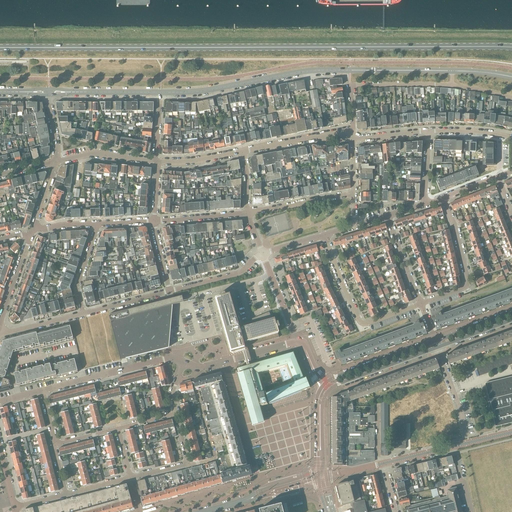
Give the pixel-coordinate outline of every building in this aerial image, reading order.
[(326,88),(329,87),(330,87),(330,86),(338,85),(342,85),(342,80),(341,80),(341,79),(338,79),(337,79),(336,79),(329,80),(328,80),(329,84),(326,84),(326,86),(322,86),(322,85),(323,85),(322,79),(319,80),(315,80),(317,90),(326,88)] [(303,108),(308,107),(311,106),(312,106),(312,108),(314,108),(320,107),(317,90),(314,91),(306,92),(304,82),(304,81),(296,82),(291,83),(288,83),(289,91),(292,91),(294,103),(291,104),(292,108),(293,108),(302,106),(303,108)] [(275,105),(270,87),(270,85),(265,87),(267,97),(270,97),(272,106),(275,105)] [(330,87),(329,87),(329,89),(330,88),(331,92),(327,92),(327,95),(335,94),(343,93),(342,87),(339,87),(338,85),(330,86),(330,87)] [(262,87),(256,89),(258,96),(261,95),(262,100),(265,99),(262,87)] [(245,91),(245,92),(247,99),(249,99),(251,106),(254,106),(253,104),(250,90),(245,91)] [(247,106),(247,104),(244,92),(239,93),(241,102),(243,102),(245,106),(247,106)] [(492,102),(489,124),(494,125),(495,115),(493,114),(494,100),(498,100),(499,97),(497,97),(495,97),(495,96),(492,96),(492,102)] [(208,100),(208,102),(210,110),(214,109),(215,116),(219,115),(217,107),(216,108),(214,99),(208,100)] [(27,115),(29,115),(36,113),(36,103),(35,103),(34,103),(34,102),(32,102),(31,103),(30,103),(30,102),(28,102),(27,102),(25,102),(26,110),(27,115)] [(297,132),(297,133),(298,133),(304,131),(307,131),(304,121),(302,108),(303,108),(302,106),(293,108),(296,124),(297,132)] [(311,106),(308,107),(312,130),(318,129),(316,115),(313,115),(312,114),(311,108),(311,106)] [(302,108),(304,121),(307,131),(312,130),(308,107),(303,108),(302,108)] [(319,114),(316,115),(318,129),(324,127),(323,120),(320,107),(314,108),(315,112),(318,111),(319,114)] [(260,110),(255,111),(250,112),(250,116),(251,118),(265,115),(264,109),(260,110)] [(337,110),(338,113),(331,114),(331,116),(335,116),(335,118),(345,116),(345,115),(346,114),(345,109),(337,110)] [(356,112),(356,117),(364,117),(364,113),(368,113),(367,109),(364,110),(356,112)] [(23,136),(26,135),(30,134),(29,127),(28,124),(36,121),(44,120),(43,118),(44,118),(44,117),(43,112),(36,113),(29,115),(27,115),(24,116),(23,116),(23,126),(23,135),(23,136)] [(496,115),(496,116),(495,125),(499,125),(499,126),(500,125),(501,125),(500,126),(501,126),(503,126),(505,118),(504,117),(505,113),(500,112),(499,115),(496,115)] [(508,112),(508,113),(507,117),(505,117),(505,118),(503,126),(507,127),(511,113),(508,112)] [(345,116),(335,118),(332,118),(333,122),(328,123),(327,119),(323,120),(324,127),(345,123),(346,122),(346,116),(345,116)] [(366,122),(364,122),(357,123),(357,128),(358,129),(362,129),(362,131),(366,130),(366,129),(369,128),(369,124),(366,124),(366,122)] [(75,138),(80,139),(84,123),(82,123),(80,130),(77,129),(75,138)] [(164,124),(164,130),(178,131),(181,133),(181,129),(171,128),(171,125),(164,124)] [(38,136),(39,140),(48,138),(45,125),(36,127),(35,126),(29,127),(30,134),(26,135),(27,139),(38,136)] [(97,132),(96,132),(95,141),(96,142),(98,141),(100,142),(103,130),(104,126),(101,126),(101,129),(100,129),(100,132),(97,132)] [(76,129),(60,128),(61,134),(62,134),(63,135),(74,138),(76,129)] [(112,145),(114,145),(113,146),(116,147),(116,146),(118,146),(120,137),(119,137),(120,132),(118,131),(117,132),(115,131),(114,136),(112,145)] [(143,142),(142,150),(141,152),(149,153),(151,143),(151,136),(144,135),(144,136),(144,138),(143,142)] [(41,148),(43,156),(43,157),(47,156),(48,155),(49,142),(48,138),(39,140),(41,148)] [(437,150),(442,151),(443,140),(434,140),(433,155),(436,156),(437,150)] [(387,162),(391,162),(390,157),(389,144),(382,145),(384,163),(383,163),(383,169),(384,171),(387,171),(387,162)] [(312,146),(312,148),(317,170),(320,169),(324,168),(329,167),(329,164),(333,163),(332,159),(335,159),(334,153),(332,154),(331,148),(326,148),(326,146),(312,145),(312,146)] [(347,151),(347,147),(346,145),(331,148),(332,154),(334,153),(347,151)] [(358,161),(358,163),(366,163),(364,147),(361,147),(359,147),(358,149),(358,161)] [(295,149),(289,150),(294,175),(297,175),(297,173),(298,172),(297,166),(295,167),(294,162),(293,159),(297,158),(295,149)] [(285,168),(282,168),(279,169),(281,178),(294,175),(289,150),(284,151),(282,151),(283,158),(285,157),(287,165),(285,165),(285,168)] [(338,161),(347,160),(348,160),(347,151),(334,153),(335,159),(338,158),(338,161)] [(276,179),(281,178),(279,169),(276,152),(270,153),(276,179)] [(269,181),(272,180),(276,179),(270,153),(262,155),(264,166),(266,168),(267,174),(266,174),(267,182),(269,181)] [(261,165),(261,167),(262,170),(265,170),(264,166),(262,155),(256,156),(258,165),(261,165)] [(256,156),(250,157),(253,173),(259,172),(258,165),(256,156)] [(234,161),(227,162),(228,164),(229,171),(233,170),(234,180),(237,180),(234,161)] [(383,189),(383,192),(382,192),(382,201),(388,201),(388,192),(387,179),(387,171),(384,171),(383,169),(383,163),(381,163),(379,163),(379,175),(382,175),(382,185),(386,185),(386,188),(385,188),(383,189)] [(71,187),(74,165),(67,166),(64,190),(69,192),(70,193),(71,187)] [(120,165),(118,181),(118,183),(123,184),(124,174),(126,175),(127,166),(120,165)] [(469,165),(469,166),(474,179),(477,178),(476,176),(479,175),(475,165),(469,165)] [(53,187),(55,187),(64,190),(67,166),(61,168),(60,169),(53,187)] [(469,166),(463,169),(468,180),(470,179),(471,180),(474,179),(469,166)] [(468,180),(463,169),(458,171),(459,173),(462,182),(463,183),(465,182),(465,181),(468,180)] [(35,174),(37,182),(42,182),(43,182),(46,173),(44,172),(35,174)] [(192,184),(192,181),(190,172),(184,173),(185,181),(188,180),(189,182),(190,188),(193,188),(192,184)] [(459,173),(453,175),(457,184),(462,182),(459,173)] [(457,185),(457,184),(453,175),(447,177),(451,186),(454,185),(454,187),(457,185)] [(25,176),(27,185),(29,184),(30,188),(31,187),(32,189),(29,190),(30,192),(33,191),(33,189),(30,176),(29,176),(25,176)] [(442,176),(442,178),(442,179),(445,188),(451,186),(447,177),(447,176),(442,176)] [(19,178),(15,179),(17,187),(20,187),(20,190),(22,190),(22,192),(21,192),(21,194),(24,193),(23,192),(20,178),(19,178)] [(443,190),(445,188),(442,179),(442,178),(436,178),(436,181),(440,192),(443,191),(443,190)] [(117,190),(118,183),(118,181),(110,180),(110,182),(109,189),(117,190)] [(331,182),(327,183),(328,192),(332,191),(331,192),(350,188),(349,181),(349,180),(337,183),(338,188),(334,188),(334,183),(331,184),(331,182)] [(231,189),(232,195),(241,195),(241,184),(234,186),(234,188),(232,188),(232,189),(231,189)] [(489,188),(493,198),(496,197),(494,193),(497,192),(495,186),(489,188)] [(63,192),(64,190),(55,187),(52,197),(61,200),(64,192),(63,192)] [(484,190),(486,196),(489,195),(491,199),(493,198),(489,188),(484,190)] [(84,198),(84,194),(79,194),(79,189),(73,189),(72,197),(84,198)] [(164,190),(164,194),(163,194),(163,196),(164,196),(163,198),(180,200),(180,198),(175,197),(175,195),(173,195),(173,193),(181,193),(181,190),(169,190),(167,190),(164,190)] [(478,192),(480,198),(486,196),(484,190),(478,192)] [(32,198),(36,200),(39,191),(38,191),(31,193),(31,194),(31,195),(33,196),(32,198)] [(472,195),(475,201),(478,199),(479,201),(481,200),(480,198),(478,192),(477,192),(478,193),(472,195)] [(30,204),(34,205),(36,200),(32,198),(27,196),(23,195),(22,197),(28,199),(27,200),(31,202),(30,203),(31,203),(30,204)] [(467,196),(470,204),(472,204),(472,202),(475,201),(472,195),(467,196)] [(461,199),(464,205),(467,204),(468,205),(470,204),(467,196),(466,196),(466,197),(461,199)] [(61,200),(52,197),(50,204),(65,209),(66,207),(60,205),(61,200)] [(455,200),(459,209),(461,208),(460,206),(464,205),(461,199),(456,201),(456,200),(455,200)] [(20,204),(33,209),(34,205),(30,204),(31,203),(30,203),(31,202),(27,200),(26,204),(23,203),(22,204),(20,204)] [(450,203),(452,209),(456,208),(456,210),(459,209),(455,200),(455,201),(450,203)] [(24,210),(32,213),(33,209),(20,204),(18,204),(17,204),(17,206),(24,208),(24,210)] [(65,210),(65,209),(50,204),(47,211),(57,214),(58,210),(64,212),(65,210)] [(146,215),(147,214),(147,208),(139,207),(138,216),(146,215)] [(434,208),(437,216),(438,218),(444,216),(443,213),(441,207),(435,208),(435,207),(434,208)] [(435,217),(437,216),(434,208),(429,210),(431,216),(434,215),(435,217)] [(499,208),(493,210),(494,214),(492,214),(493,217),(502,213),(501,213),(499,208)] [(26,215),(31,217),(32,213),(24,210),(22,214),(18,212),(19,215),(24,217),(23,218),(24,219),(26,215)] [(47,211),(45,217),(46,221),(48,222),(62,219),(63,217),(57,214),(47,211)] [(423,221),(426,220),(423,211),(423,212),(418,214),(419,220),(423,219),(423,221)] [(496,218),(497,222),(503,219),(501,214),(502,214),(502,213),(493,217),(494,219),(496,218)] [(26,227),(27,226),(31,217),(26,215),(24,219),(22,224),(22,226),(22,228),(26,227)] [(412,224),(414,224),(412,215),(411,215),(411,216),(406,217),(408,224),(411,223),(412,224)] [(5,232),(10,231),(8,223),(5,223),(4,217),(2,218),(5,231),(5,232)] [(396,227),(397,227),(400,226),(400,228),(403,227),(400,218),(400,219),(394,221),(396,227)] [(503,219),(497,222),(498,225),(497,226),(498,228),(506,224),(505,224),(503,219)] [(467,229),(476,226),(475,224),(473,224),(472,221),(466,223),(467,228),(467,229)] [(379,225),(382,234),(384,233),(383,231),(387,230),(385,224),(380,226),(379,225)] [(500,230),(501,233),(508,230),(506,225),(506,224),(498,228),(499,230),(500,230)] [(373,227),(375,234),(379,233),(379,235),(382,234),(379,225),(378,225),(379,226),(373,227)] [(469,234),(476,232),(475,229),(476,228),(476,226),(467,229),(468,229),(469,234)] [(146,228),(145,227),(138,228),(139,231),(135,232),(134,228),(128,228),(130,236),(147,232),(146,228)] [(164,237),(172,235),(171,233),(181,231),(180,228),(163,233),(163,234),(163,235),(164,237)] [(362,231),(364,237),(367,236),(368,238),(370,237),(367,228),(367,229),(362,231)] [(108,242),(108,230),(104,230),(102,231),(97,247),(105,247),(104,243),(108,242)] [(440,235),(441,238),(451,235),(450,235),(448,230),(441,231),(442,235),(440,235)] [(508,230),(501,233),(503,236),(501,237),(502,239),(511,236),(510,235),(510,236),(508,230)] [(350,235),(352,241),(356,240),(356,242),(359,241),(356,232),(356,233),(350,235)] [(470,240),(479,237),(478,235),(477,236),(476,232),(469,234),(471,240),(470,240)] [(38,239),(37,242),(44,244),(46,239),(49,240),(50,234),(43,235),(43,236),(42,238),(39,236),(38,239)] [(410,243),(419,240),(418,238),(416,238),(415,235),(409,237),(411,243),(410,243)] [(148,236),(141,238),(141,240),(133,242),(134,245),(135,244),(138,244),(142,243),(150,241),(149,239),(150,239),(149,237),(148,236)] [(340,244),(340,245),(344,243),(345,245),(347,244),(345,236),(344,236),(338,238),(338,239),(340,244)] [(505,241),(506,244),(511,241),(510,236),(511,236),(502,239),(503,241),(505,241)] [(473,246),(479,244),(478,240),(480,240),(479,237),(470,240),(471,241),(471,240),(473,246)] [(166,246),(174,244),(174,242),(178,241),(179,241),(179,240),(182,239),(181,238),(165,242),(166,243),(165,244),(166,246)] [(411,243),(413,249),(419,246),(418,243),(420,242),(419,240),(410,243),(410,244),(411,243)] [(7,249),(9,248),(13,253),(18,248),(18,247),(18,246),(17,245),(15,243),(14,244),(13,242),(6,244),(7,249)] [(385,249),(386,253),(391,251),(392,251),(394,250),(393,250),(391,244),(384,246),(384,247),(382,247),(383,250),(385,249)] [(479,244),(473,246),(475,251),(474,251),(474,252),(483,249),(482,246),(480,247),(479,244)] [(318,251),(316,246),(316,245),(310,247),(310,246),(309,246),(312,255),(314,254),(314,253),(318,251)] [(136,255),(152,251),(152,249),(152,247),(151,247),(151,246),(143,248),(144,251),(135,253),(136,255)] [(309,256),(312,255),(309,246),(309,247),(304,249),(306,255),(309,254),(309,256)] [(414,254),(423,251),(422,249),(420,250),(419,246),(413,249),(415,254),(414,254)] [(167,257),(175,255),(174,253),(184,251),(184,248),(166,253),(166,254),(166,257),(167,257)] [(483,255),(485,255),(483,249),(474,252),(475,252),(477,257),(483,255)] [(298,259),(300,258),(298,250),(297,250),(298,250),(292,252),(294,258),(297,257),(298,259)] [(415,255),(417,260),(423,258),(422,254),(424,254),(423,251),(414,254),(414,255),(415,255)] [(224,253),(227,267),(230,266),(230,267),(232,266),(230,257),(229,254),(227,255),(226,252),(224,252),(224,253)] [(282,262),(286,261),(286,262),(289,262),(286,253),(286,254),(280,256),(281,261),(282,262)] [(215,255),(219,269),(223,268),(221,260),(220,256),(218,257),(217,254),(215,255)] [(71,255),(69,255),(68,257),(66,256),(65,258),(69,260),(78,263),(79,261),(80,260),(79,259),(80,258),(71,255)] [(137,264),(154,260),(154,258),(154,256),(153,256),(153,255),(145,257),(146,259),(136,262),(137,264)] [(483,255),(477,257),(478,262),(478,263),(487,260),(486,258),(484,258),(483,255)] [(209,256),(206,257),(208,263),(207,264),(209,272),(210,272),(214,271),(211,259),(209,259),(209,256)] [(386,263),(387,265),(396,262),(395,262),(393,257),(387,259),(388,262),(386,263)] [(418,265),(418,266),(427,263),(426,260),(424,261),(423,258),(417,260),(419,265),(418,265)] [(64,263),(68,264),(77,267),(77,266),(78,266),(78,264),(78,263),(69,260),(69,262),(58,259),(57,261),(64,263)] [(349,268),(359,263),(358,261),(356,262),(354,259),(348,262),(350,267),(349,267),(349,268)] [(487,260),(478,263),(479,263),(481,269),(482,268),(487,267),(487,266),(486,263),(487,263),(487,260)] [(390,267),(391,270),(397,268),(395,263),(396,262),(387,265),(388,267),(390,267)] [(39,270),(36,269),(37,266),(29,263),(28,268),(38,272),(39,270)] [(350,268),(352,273),(359,269),(358,266),(360,266),(359,263),(349,268),(350,268)] [(419,266),(421,271),(427,269),(426,266),(428,265),(427,263),(418,266),(419,266)] [(66,268),(66,269),(75,272),(76,270),(77,268),(76,268),(77,267),(68,264),(67,266),(60,264),(59,266),(66,268)] [(11,267),(4,265),(2,270),(10,273),(10,270),(11,267)] [(146,273),(157,270),(156,269),(157,268),(156,266),(156,265),(148,267),(148,270),(141,272),(141,274),(146,273)] [(314,272),(315,275),(325,271),(324,271),(322,266),(315,268),(316,272),(314,272)] [(482,268),(484,274),(491,272),(492,272),(492,269),(490,270),(489,266),(487,266),(487,267),(482,268)] [(390,274),(391,276),(400,273),(399,273),(397,268),(391,270),(392,273),(390,274)] [(177,280),(181,279),(179,269),(170,271),(172,280),(173,281),(177,280)] [(354,278),(363,274),(362,272),(361,273),(359,269),(352,273),(355,277),(354,278)] [(422,277),(431,274),(430,271),(429,272),(427,269),(421,271),(423,276),(422,277)] [(141,279),(158,275),(157,273),(158,273),(157,271),(157,270),(146,273),(147,275),(141,277),(141,279)] [(318,276),(319,280),(326,277),(324,272),(325,271),(315,275),(316,277),(318,276)] [(61,276),(63,277),(72,280),(73,278),(73,279),(74,277),(73,277),(74,276),(65,273),(62,272),(61,276)] [(129,276),(133,291),(135,291),(137,291),(137,290),(138,290),(136,283),(135,279),(133,279),(132,275),(131,272),(128,273),(129,276)] [(394,278),(395,281),(401,279),(399,274),(400,274),(400,273),(391,276),(392,279),(394,278)] [(25,277),(24,279),(31,281),(38,284),(38,281),(32,279),(33,276),(26,274),(25,274),(24,277),(25,277)] [(287,282),(295,279),(296,279),(295,276),(294,277),(292,274),(285,276),(287,282)] [(355,278),(357,283),(364,280),(363,277),(364,276),(363,274),(354,278),(354,279),(355,278)] [(423,277),(425,282),(431,280),(430,277),(432,276),(431,274),(422,277),(423,277)] [(120,278),(124,293),(126,293),(128,293),(128,292),(129,292),(127,285),(125,280),(124,281),(123,277),(120,278)] [(319,283),(320,286),(329,282),(328,282),(326,277),(319,280),(320,283),(319,283)] [(480,279),(475,281),(478,287),(486,283),(483,277),(481,278),(480,278),(480,279)] [(297,285),(295,279),(287,282),(287,283),(288,282),(290,287),(297,285)] [(394,285),(395,288),(404,285),(404,284),(403,285),(401,279),(395,281),(396,285),(394,285)] [(160,285),(160,284),(161,284),(160,281),(160,282),(159,280),(151,282),(142,284),(144,289),(147,288),(146,286),(148,285),(150,285),(150,287),(151,287),(152,291),(156,290),(155,288),(159,287),(159,285),(161,285),(160,285)] [(359,289),(368,285),(367,282),(366,283),(364,280),(357,283),(360,288),(359,289)] [(60,287),(61,291),(70,289),(70,287),(71,286),(70,285),(71,285),(62,282),(60,287)] [(329,282),(320,286),(320,288),(322,287),(323,291),(324,290),(330,288),(329,283),(329,282)] [(29,290),(30,287),(22,284),(21,284),(22,284),(20,287),(21,287),(20,289),(36,295),(38,293),(29,290)] [(104,284),(101,285),(105,298),(106,298),(107,298),(108,298),(109,297),(107,289),(105,290),(104,284)] [(291,293),(301,289),(300,287),(298,288),(297,285),(290,287),(292,292),(291,293)] [(360,289),(362,294),(369,291),(368,288),(369,287),(368,285),(359,289),(360,289)] [(404,285),(395,288),(396,290),(398,289),(399,293),(400,293),(400,292),(405,291),(405,290),(403,285),(404,285)] [(428,295),(434,293),(432,286),(427,288),(426,288),(428,295)] [(511,286),(501,290),(506,304),(510,303),(511,302),(511,286)] [(333,293),(330,288),(324,290),(326,294),(324,295),(325,297),(334,293),(334,292),(333,293)] [(302,292),(301,289),(291,293),(291,294),(292,293),(294,298),(301,296),(300,292),(302,292)] [(400,296),(401,299),(410,295),(410,294),(409,295),(407,289),(405,290),(405,291),(400,292),(400,293),(402,296),(400,296)] [(501,290),(487,296),(492,309),(496,308),(498,307),(500,306),(503,305),(506,304),(501,290)] [(364,299),(364,300),(373,295),(372,293),(370,294),(369,291),(362,294),(364,299)] [(220,293),(221,295),(215,297),(225,332),(224,333),(224,334),(224,335),(224,336),(225,337),(226,337),(227,337),(228,341),(227,341),(227,342),(227,343),(228,343),(228,344),(229,344),(231,353),(243,350),(244,350),(245,349),(246,349),(245,347),(279,337),(277,332),(279,332),(277,326),(279,326),(280,326),(278,321),(276,322),(275,317),(272,318),(270,315),(269,312),(241,323),(239,324),(230,293),(226,294),(225,292),(220,293)] [(328,298),(330,302),(336,299),(333,294),(334,293),(325,297),(327,299),(328,298)] [(25,298),(18,295),(17,298),(16,300),(23,303),(27,304),(27,302),(24,301),(25,298)] [(365,300),(367,305),(374,302),(373,298),(374,298),(373,295),(364,300),(365,300)] [(410,295),(401,299),(402,301),(404,300),(405,303),(412,301),(410,295),(411,295),(410,295)] [(295,304),(296,304),(305,300),(304,298),(302,299),(301,296),(294,298),(296,303),(295,304)] [(485,297),(473,301),(478,314),(482,313),(484,312),(486,312),(489,311),(492,309),(487,296),(485,297)] [(163,341),(162,337),(165,336),(167,321),(168,306),(167,299),(109,314),(121,360),(131,357),(130,354),(132,353),(132,354),(164,346),(163,341)] [(330,306),(331,308),(339,304),(339,303),(338,304),(336,299),(330,302),(331,305),(330,306)] [(297,304),(299,309),(306,306),(304,303),(306,303),(305,300),(296,304),(296,305),(297,304)] [(473,301),(460,306),(464,320),(468,318),(471,317),(472,317),(475,316),(478,314),(473,301)] [(368,310),(369,310),(374,308),(376,307),(378,306),(377,304),(375,305),(374,302),(367,305),(369,309),(368,310)] [(333,309),(335,312),(341,309),(338,304),(339,304),(331,308),(332,310),(333,309)] [(22,308),(14,305),(13,308),(14,308),(13,311),(25,315),(26,313),(20,311),(22,308)] [(306,306),(299,309),(301,314),(300,315),(301,315),(308,312),(310,311),(309,309),(307,310),(306,306)] [(435,315),(432,316),(433,319),(433,320),(436,330),(440,329),(447,326),(451,325),(454,323),(457,322),(459,322),(461,321),(464,320),(460,306),(446,311),(445,311),(440,313),(438,314),(435,315)] [(367,311),(368,311),(371,317),(377,314),(379,313),(377,311),(376,311),(374,308),(369,310),(368,311),(367,311)] [(21,321),(34,317),(33,317),(31,309),(30,309),(26,316),(22,315),(20,318),(21,321)] [(341,309),(335,312),(336,315),(335,316),(336,319),(344,314),(343,314),(341,309)] [(18,314),(14,312),(13,314),(14,314),(9,319),(11,320),(11,321),(12,323),(13,322),(13,323),(19,318),(17,315),(18,314)] [(339,320),(340,323),(346,320),(344,315),(344,314),(336,319),(337,321),(339,320)] [(343,329),(344,328),(349,326),(349,325),(346,320),(340,323),(342,326),(340,327),(341,329),(343,329)] [(413,323),(407,325),(413,339),(416,337),(423,335),(427,334),(426,333),(423,323),(422,323),(421,320),(418,321),(415,322),(413,323)] [(70,325),(58,328),(61,342),(73,339),(70,325)] [(344,328),(346,331),(344,332),(345,334),(347,334),(353,331),(350,325),(349,325),(349,326),(344,328)] [(407,325),(394,330),(399,344),(402,343),(404,342),(406,341),(413,339),(407,325)] [(50,345),(54,344),(61,342),(58,328),(47,331),(50,345)] [(392,331),(380,335),(385,349),(388,348),(391,347),(392,346),(395,345),(399,344),(394,330),(392,331)] [(511,330),(498,336),(502,345),(511,341),(511,330)] [(30,348),(36,346),(40,345),(37,333),(36,331),(26,334),(30,348)] [(47,331),(37,333),(40,345),(40,346),(40,347),(50,345),(47,331)] [(26,334),(16,336),(20,350),(30,348),(26,334)] [(380,335),(366,340),(371,354),(374,353),(377,352),(378,351),(381,350),(384,349),(385,349),(380,335)] [(16,336),(2,340),(0,347),(0,350),(12,354),(13,352),(16,351),(20,350),(16,336)] [(502,345),(498,336),(481,342),(484,352),(502,345)] [(354,345),(352,346),(357,359),(360,358),(363,357),(365,356),(367,355),(371,354),(366,340),(354,345)] [(481,342),(463,348),(467,358),(484,352),(481,342)] [(335,352),(333,353),(336,359),(340,357),(343,365),(346,363),(353,361),(357,359),(352,346),(339,350),(337,351),(336,351),(335,352)] [(467,358),(463,348),(446,355),(449,365),(449,364),(467,358)] [(0,362),(9,365),(12,354),(0,350),(0,362)] [(306,378),(304,378),(293,352),(249,365),(248,365),(247,365),(238,368),(240,373),(239,373),(237,373),(249,415),(249,416),(250,419),(252,425),(264,422),(263,416),(262,412),(260,406),(261,405),(262,406),(265,405),(268,404),(269,403),(269,404),(310,388),(306,378)] [(511,353),(476,367),(479,376),(511,363),(511,353)] [(75,373),(76,373),(78,372),(75,359),(62,362),(66,375),(75,373)] [(435,359),(418,365),(421,375),(439,368),(435,359)] [(0,362),(0,375),(5,377),(9,365),(0,362)] [(54,378),(66,375),(62,362),(51,365),(50,365),(53,377),(54,377),(54,378)] [(41,380),(53,377),(50,365),(51,365),(50,363),(38,367),(41,380)] [(418,365),(400,372),(404,381),(421,375),(418,365)] [(164,366),(157,368),(158,374),(166,372),(166,371),(167,371),(166,367),(164,367),(164,366)] [(38,367),(26,370),(29,383),(41,380),(38,367)] [(21,385),(29,383),(26,370),(14,373),(17,384),(18,386),(21,385)] [(153,382),(160,380),(167,378),(167,377),(168,377),(167,373),(166,373),(166,372),(158,374),(159,376),(149,378),(150,382),(153,382)] [(383,378),(386,388),(404,381),(400,372),(383,378)] [(189,468),(187,469),(178,471),(175,472),(164,475),(163,475),(151,478),(145,479),(138,481),(137,481),(139,489),(137,490),(142,507),(223,484),(223,485),(250,477),(250,475),(252,475),(252,474),(251,470),(250,465),(249,465),(247,466),(246,466),(246,464),(247,464),(224,384),(223,382),(221,382),(221,380),(222,380),(221,373),(197,379),(195,379),(193,380),(193,382),(192,382),(192,385),(194,384),(196,390),(198,389),(199,389),(201,389),(207,414),(208,421),(209,421),(211,430),(212,433),(211,433),(212,433),(212,436),(214,442),(215,445),(215,448),(216,452),(217,452),(222,450),(221,447),(226,445),(229,454),(220,457),(223,466),(218,467),(220,472),(220,475),(218,476),(218,474),(219,474),(215,461),(208,463),(204,464),(206,469),(204,470),(205,471),(203,471),(203,468),(202,466),(202,465),(201,465),(199,466),(198,466),(196,467),(191,468),(189,468)] [(486,383),(485,383),(489,399),(490,399),(492,410),(491,410),(495,426),(496,426),(511,422),(511,376),(486,383)] [(0,392),(11,390),(10,386),(12,385),(10,379),(5,377),(4,377),(2,382),(1,383),(0,386),(0,392)] [(167,378),(160,380),(161,386),(169,385),(169,384),(169,383),(170,383),(169,379),(168,379),(167,378)] [(383,378),(365,385),(368,394),(386,388),(383,378)] [(192,385),(192,382),(190,382),(190,381),(186,382),(186,383),(185,383),(188,394),(188,396),(188,398),(186,398),(187,403),(188,402),(188,403),(190,402),(189,398),(189,397),(195,395),(192,385)] [(188,394),(185,383),(184,383),(184,382),(180,383),(180,385),(179,385),(180,389),(179,389),(180,391),(180,392),(181,391),(182,396),(185,395),(185,394),(186,394),(187,396),(188,396),(188,394)] [(365,385),(348,391),(351,401),(368,394),(365,385)] [(113,387),(114,390),(116,397),(121,396),(121,393),(120,388),(117,389),(116,386),(113,387)] [(153,395),(160,393),(159,387),(155,388),(152,389),(151,389),(153,395)] [(77,389),(71,391),(73,398),(77,397),(77,399),(79,398),(79,397),(77,389)] [(339,397),(332,397),(332,413),(353,413),(353,406),(352,404),(351,404),(350,401),(351,401),(348,391),(346,392),(339,394),(339,397)] [(68,402),(68,401),(65,392),(60,394),(62,401),(65,400),(66,402),(68,402)] [(0,407),(0,409),(1,414),(11,412),(9,406),(0,407)] [(11,412),(1,414),(3,420),(10,418),(9,414),(11,414),(11,412)] [(390,449),(390,448),(405,448),(405,449),(406,449),(406,442),(406,441),(406,427),(406,420),(393,420),(393,427),(393,429),(390,429),(390,449)] [(142,460),(145,459),(143,452),(135,453),(137,459),(141,458),(142,460)] [(455,467),(454,464),(453,464),(451,456),(449,457),(448,456),(447,457),(446,457),(446,458),(448,465),(451,465),(452,468),(455,467)] [(347,457),(332,457),(332,463),(334,463),(334,465),(332,465),(332,466),(342,466),(347,466),(347,464),(347,457)] [(353,464),(347,464),(347,466),(354,466),(374,461),(374,459),(374,457),(360,457),(353,457),(353,464)] [(440,459),(443,470),(448,468),(448,465),(446,458),(445,458),(445,457),(443,458),(440,459)] [(108,468),(112,468),(111,466),(116,465),(114,459),(107,461),(108,467),(108,468)] [(139,469),(147,467),(145,459),(142,460),(142,462),(138,463),(139,469)] [(45,470),(53,468),(51,462),(44,464),(42,464),(43,470),(45,470)] [(417,480),(416,479),(413,466),(412,466),(411,465),(409,466),(409,467),(410,475),(413,474),(414,480),(417,480)] [(110,476),(118,474),(117,468),(112,469),(112,468),(108,468),(110,476)] [(394,479),(402,477),(402,475),(409,473),(409,471),(406,472),(394,474),(393,474),(394,476),(393,477),(393,478),(394,479)] [(372,483),(378,481),(376,475),(367,477),(368,480),(371,479),(372,483)] [(374,489),(380,488),(378,481),(372,483),(369,483),(371,488),(371,487),(372,490),(373,489),(374,489)] [(350,499),(350,503),(351,506),(353,508),(354,508),(354,511),(385,511),(385,508),(370,511),(367,511),(364,499),(361,500),(357,483),(350,485),(349,485),(348,482),(337,485),(341,502),(350,499)] [(128,511),(135,510),(132,498),(130,499),(127,485),(125,484),(124,485),(25,510),(24,510),(23,511),(128,511)] [(439,496),(434,497),(434,499),(410,505),(410,506),(406,507),(407,510),(406,511),(461,511),(458,496),(456,488),(447,490),(448,495),(446,495),(446,496),(440,498),(439,496)] [(406,493),(409,492),(414,491),(413,489),(398,493),(398,494),(397,495),(398,496),(399,497),(407,495),(406,493)] [(376,509),(384,507),(383,500),(377,502),(377,504),(375,505),(376,509)] [(284,511),(283,503),(274,505),(254,510),(254,511),(284,511)]
